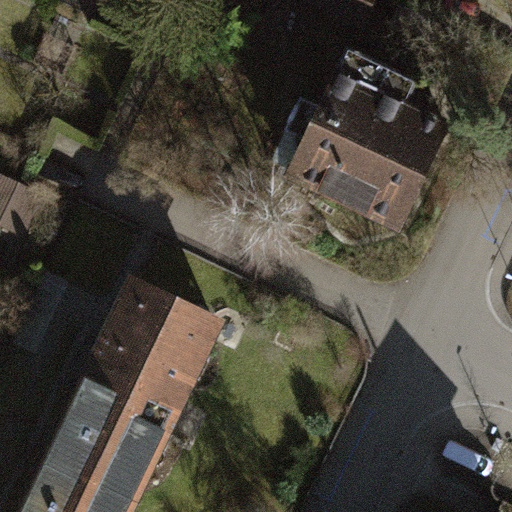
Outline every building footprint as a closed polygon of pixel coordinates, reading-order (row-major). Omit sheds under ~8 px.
[(315,0),(363,23),(374,0),(315,0)] [(414,85),(350,53),(323,108),(303,98),(272,161),(293,171),(291,175),(322,190),(322,191),(368,213),(368,211),(400,227),(449,126),(405,105),(414,85)] [(0,221),(24,233),(41,197),(0,177),(0,221)] [(214,317),(136,279),(98,357),(83,350),(70,377),(85,384),(49,460),(134,500),(194,376),(187,373),(214,317)] [(128,511),(134,500),(49,460),(23,511),(128,511)]
